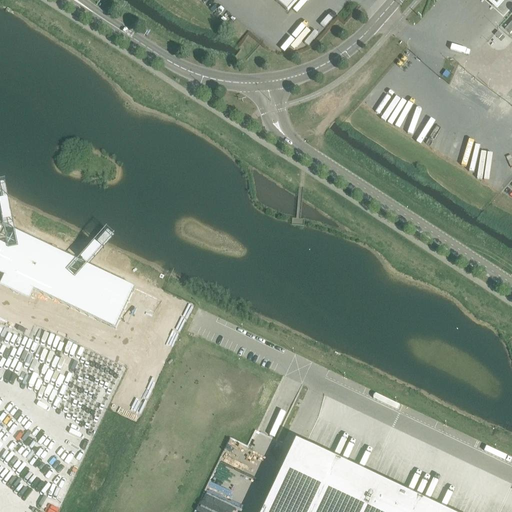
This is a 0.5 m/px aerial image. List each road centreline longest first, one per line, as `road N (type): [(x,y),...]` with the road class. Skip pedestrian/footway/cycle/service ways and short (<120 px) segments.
road 1 (tertiary): [(511,285),(300,146)]
road 2 (tertiary): [(73,0),(191,73),(255,83)]
road 3 (unclassified): [(394,0),(346,53),(277,80)]
